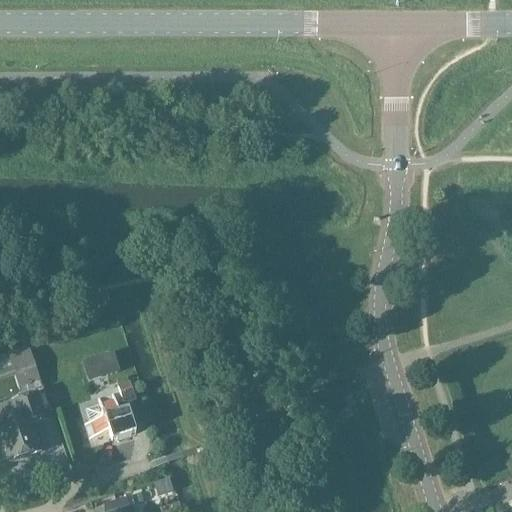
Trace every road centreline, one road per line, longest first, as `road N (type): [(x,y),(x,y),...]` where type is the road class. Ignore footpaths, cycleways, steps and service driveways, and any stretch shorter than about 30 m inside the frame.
road 1 (tertiary): [(433,511),(380,317),(393,221),(397,27)]
road 2 (tertiary): [(0,25),(397,27)]
